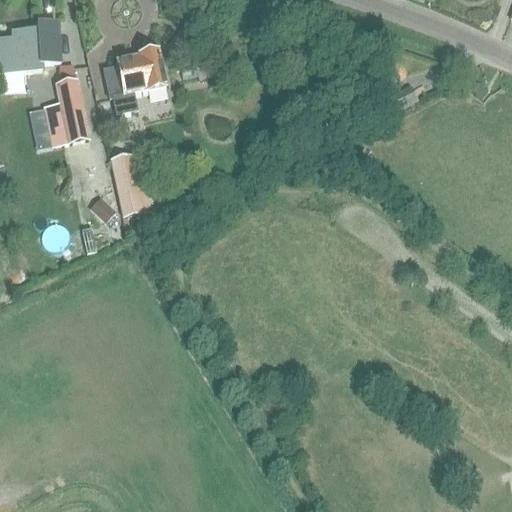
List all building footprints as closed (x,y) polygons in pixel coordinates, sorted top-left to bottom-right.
[(0,77),(42,74),(41,69),(60,68),(57,28),(38,30),(38,36),(21,37),(21,43),(0,44),(0,77)] [(133,98),(166,91),(158,56),(157,56),(151,52),(144,54),(140,60),(139,60),(139,61),(117,66),(119,71),(103,75),(110,104),(113,103),(117,119),(137,115),(133,98)] [(214,83),(210,64),(196,67),(200,86),(214,83)] [(51,143),(88,136),(76,77),(56,81),(59,100),(44,103),(51,143)] [(478,86),(473,93),(482,101),(487,94),(478,86)] [(394,114),(416,104),(410,92),(388,103),(394,114)] [(333,107),(318,107),(318,134),(333,134),(333,107)] [(266,135),(259,156),(278,162),(285,141),(266,135)] [(71,180),(76,155),(64,152),(59,177),(71,180)] [(110,164),(122,222),(151,216),(139,158),(110,164)] [(100,202),(90,214),(104,227),(115,216),(100,202)]
